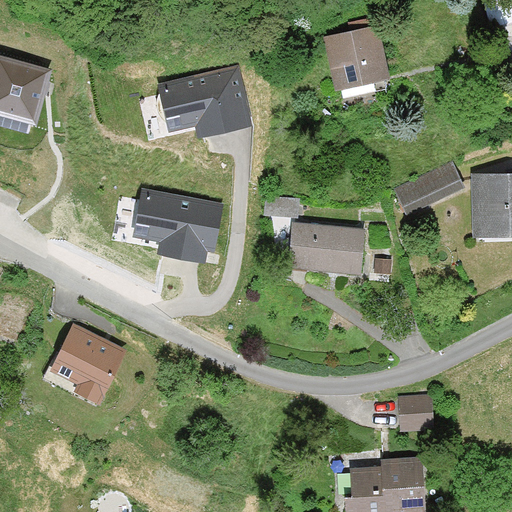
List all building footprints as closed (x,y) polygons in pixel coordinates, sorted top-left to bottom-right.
[(378,26),(322,39),(334,90),(390,78),(378,26)] [(50,71),(0,57),(0,115),(36,125),(50,71)] [(238,66),(157,85),(168,132),(195,126),(199,139),(253,126),(238,66)] [(465,189),(452,161),(392,189),(405,216),(465,189)] [(473,237),(511,236),(511,172),(471,174),(473,237)] [(223,205),(141,190),(132,237),(160,242),(158,254),(205,263),(207,251),(214,252),(223,205)] [(306,271),(362,275),(365,227),(309,223),(306,271)] [(372,273),(393,274),(395,257),(374,255),(372,273)] [(123,350),(73,325),(47,376),(97,402),(123,350)] [(400,432),(435,429),(432,394),(398,397),(400,432)] [(342,469),(344,511),(422,511),(420,456),(379,458),(379,467),(342,469)]
